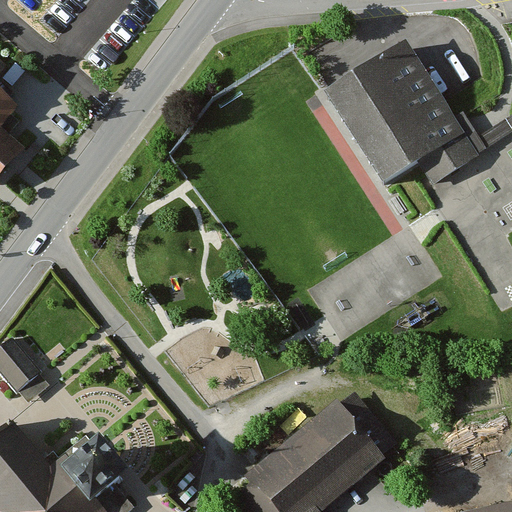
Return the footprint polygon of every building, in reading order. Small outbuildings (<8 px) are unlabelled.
[(458,128),(412,57),(333,108),(392,199),(425,178),(434,192),(488,157),(466,123),(458,128)] [(0,127),(13,111),(0,100),(0,177),(19,154),(0,137),(0,127)] [(511,117),(480,138),(487,149),(511,133),(511,117)] [(42,373),(11,339),(0,349),(0,372),(19,394),(42,373)] [(329,511),(385,465),(336,409),(244,489),(264,511),(329,511)] [(103,511),(128,493),(92,448),(55,478),(13,427),(0,437),(0,511),(103,511)]
